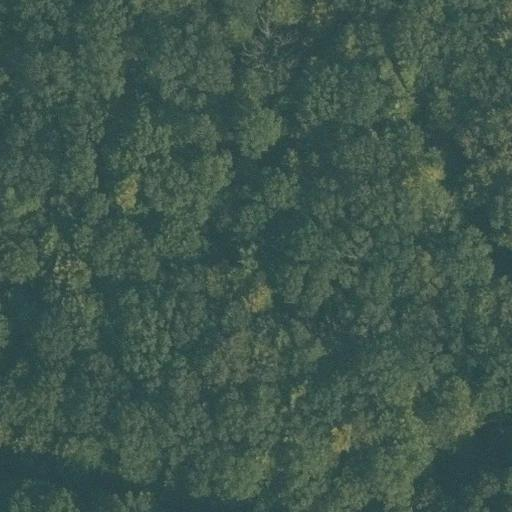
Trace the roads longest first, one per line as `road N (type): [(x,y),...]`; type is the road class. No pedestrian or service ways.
road 1 (secondary): [(168,511),(0,487)]
road 2 (track): [(383,511),(511,431)]
